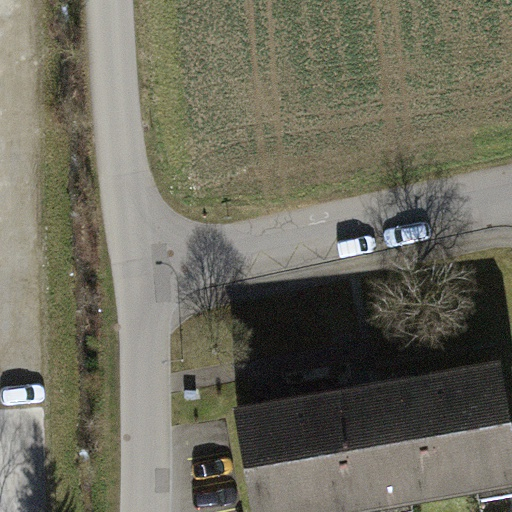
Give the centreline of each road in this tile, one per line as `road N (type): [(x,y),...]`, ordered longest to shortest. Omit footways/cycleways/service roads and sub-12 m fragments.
road 1 (residential): [(138,266),(511,195)]
road 2 (unclassified): [(138,266),(114,0)]
road 3 (residential): [(147,511),(150,418),(138,266)]
